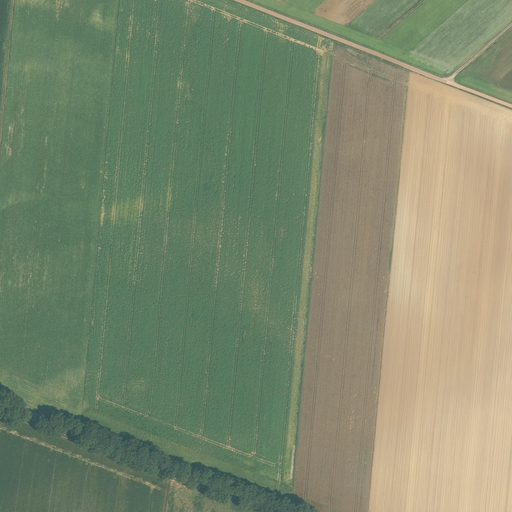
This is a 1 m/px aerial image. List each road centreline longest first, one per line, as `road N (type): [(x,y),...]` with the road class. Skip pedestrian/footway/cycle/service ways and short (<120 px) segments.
road 1 (tertiary): [(285,511),(0,401)]
road 2 (unclassified): [(447,82),(235,0)]
road 3 (track): [(0,152),(13,0)]
